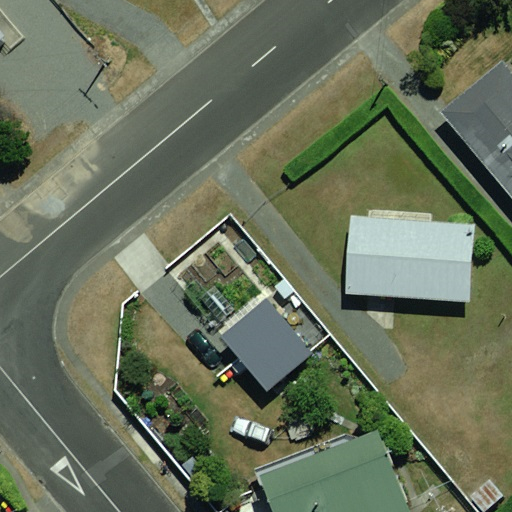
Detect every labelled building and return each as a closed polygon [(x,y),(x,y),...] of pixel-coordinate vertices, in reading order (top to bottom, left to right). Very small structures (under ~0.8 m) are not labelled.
[(0,11),(0,77),(33,51),(0,11)] [(511,56),(506,48),(434,104),(511,202),(511,56)] [(474,224),(333,218),(330,300),(470,306),(474,224)] [(264,280),(212,325),(262,384),(315,339),(264,280)] [(422,511),(388,421),(255,471),(270,511),(422,511)]
